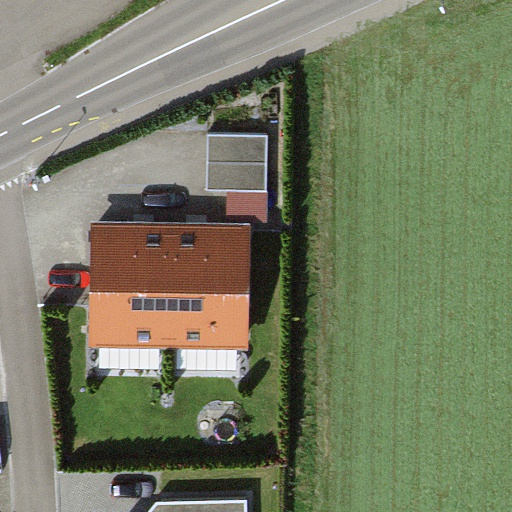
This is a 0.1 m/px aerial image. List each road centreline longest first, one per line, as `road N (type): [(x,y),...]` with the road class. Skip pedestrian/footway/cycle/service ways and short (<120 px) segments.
road 1 (residential): [(37,511),(23,316),(0,207)]
road 2 (tertiary): [(272,0),(0,137)]
